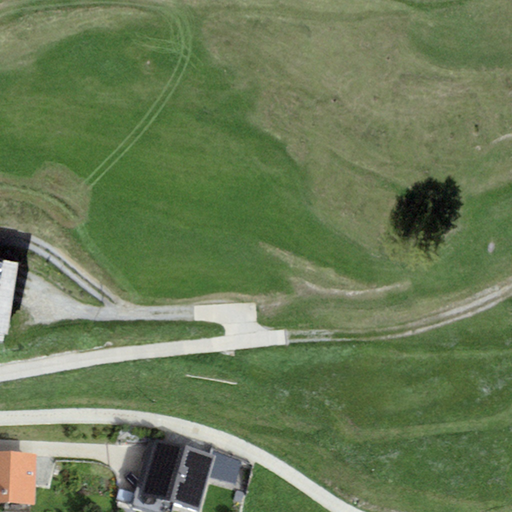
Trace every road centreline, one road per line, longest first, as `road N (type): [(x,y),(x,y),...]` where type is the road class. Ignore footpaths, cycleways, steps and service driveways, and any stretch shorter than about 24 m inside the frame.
road 1 (track): [(0,374),(250,338),(238,320),(115,306),(42,249),(0,235)]
road 2 (residential): [(344,511),(215,436),(140,419),(0,417)]
road 3 (track): [(250,338),(424,324),(511,288)]
